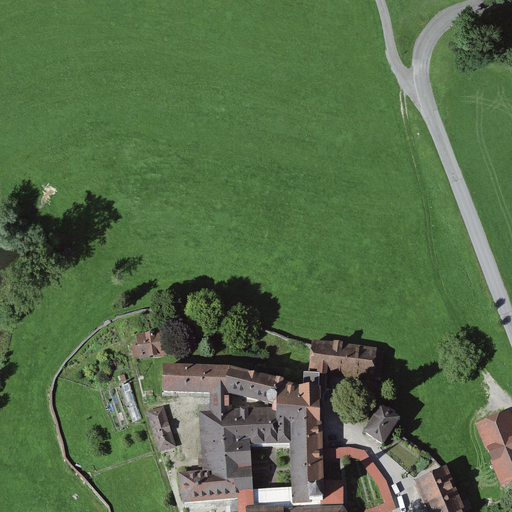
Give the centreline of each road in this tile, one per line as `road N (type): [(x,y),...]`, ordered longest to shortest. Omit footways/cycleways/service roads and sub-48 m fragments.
road 1 (tertiary): [(511,326),(429,109),(421,57),(445,20),(494,0)]
road 2 (track): [(511,405),(485,374),(445,299),(403,104),(406,80)]
